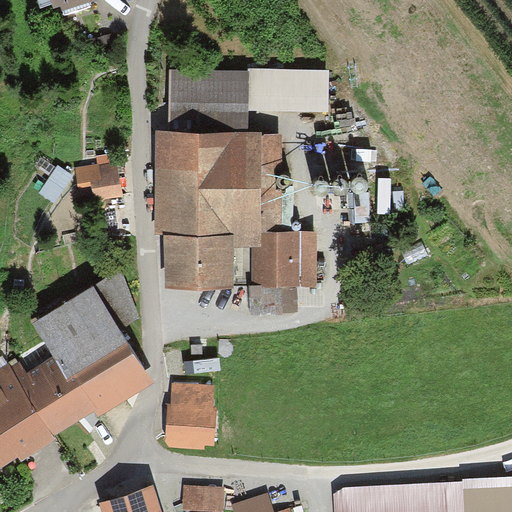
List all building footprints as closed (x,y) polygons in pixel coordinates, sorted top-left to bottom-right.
[(37,0),(42,11),(52,7),(54,11),(60,9),(64,18),(93,7),(92,4),(102,0),(37,0)] [(260,234),(282,234),(283,137),(247,137),(247,112),(327,113),(327,73),(169,72),(169,134),(158,134),(157,231),(168,232),(167,287),(232,287),(232,247),(254,247),(260,247),(260,234)] [(118,163),(89,167),(93,200),(122,197),(118,163)] [(59,171),(43,196),(57,205),(73,179),(59,171)] [(260,247),(254,247),(254,287),(249,287),(249,317),(299,317),(298,289),(316,289),(316,234),(282,234),(260,234),(260,247)] [(32,324),(52,359),(66,382),(75,377),(97,413),(98,417),(153,387),(121,335),(141,324),(122,273),(32,324)] [(202,346),(192,347),(193,354),(203,353),(202,346)] [(55,437),(97,413),(75,377),(66,382),(52,359),(27,374),(20,363),(13,368),(55,437)] [(55,437),(13,368),(10,363),(0,369),(0,471),(18,460),(21,465),(58,442),(55,437)] [(172,406),(167,406),(165,448),(215,450),(218,385),(173,383),(172,406)] [(511,511),(511,482),(333,490),(334,511),(511,511)] [(185,487),(183,511),(224,511),(225,489),(185,487)] [(162,511),(155,489),(100,507),(101,511),(162,511)] [(232,511),(292,511),(292,510),(284,511),(275,511),(271,496),(231,508),(232,511)]
